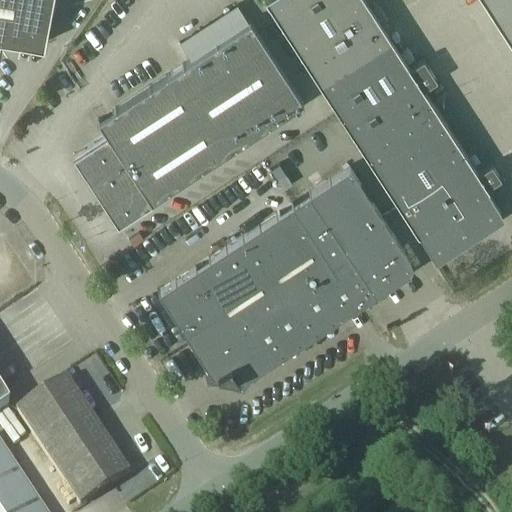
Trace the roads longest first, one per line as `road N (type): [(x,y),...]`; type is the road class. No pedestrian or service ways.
road 1 (unclassified): [(213,489),(33,216),(0,183)]
road 2 (unclassified): [(213,489),(511,294)]
road 3 (unknown): [(451,334),(350,158),(323,158),(242,212)]
road 4 (unknown): [(62,260),(310,95)]
road 5 (unknown): [(7,188),(70,93),(169,0)]
road 6 (unknown): [(511,149),(415,0)]
